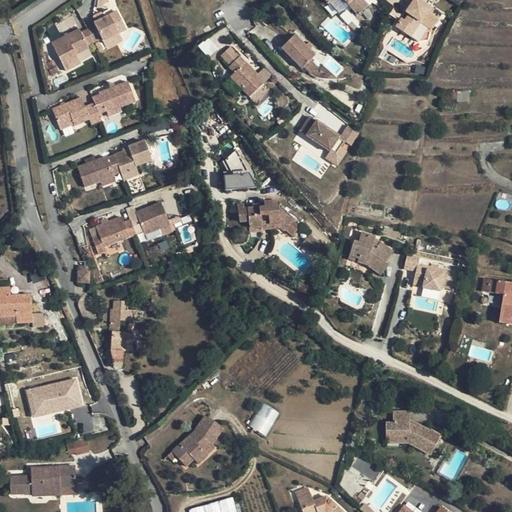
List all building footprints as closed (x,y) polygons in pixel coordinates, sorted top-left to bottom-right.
[(363,0),(325,0),(328,5),(331,3),(335,0),(343,0),(350,7),(358,15),(369,5),(363,0)] [(350,7),(343,0),(335,0),(331,3),(341,14),(350,7)] [(421,0),(415,0),(412,5),(408,12),(410,13),(405,19),(403,18),(398,27),(412,37),(423,22),(425,18),(435,25),(442,14),(421,0)] [(404,9),(408,12),(412,5),(409,1),(404,9)] [(59,62),(74,55),(88,49),(85,44),(93,41),(93,42),(102,38),(103,41),(118,34),(110,16),(93,24),(95,29),(81,34),(79,30),(51,43),(59,62)] [(432,29),(435,25),(425,18),(423,22),(432,29)] [(310,61),(311,61),(317,56),(295,35),(290,40),(310,61)] [(207,57),(217,49),(208,38),(198,46),(207,57)] [(310,61),(290,40),(283,48),(303,70),(311,61),(310,61)] [(90,54),(88,49),(74,55),(77,60),(90,54)] [(238,53),(228,62),(233,68),(231,70),(242,82),(239,85),(247,94),(261,81),(242,60),(243,59),(238,53)] [(242,82),(231,70),(228,73),(239,85),(242,82)] [(105,113),(106,114),(121,108),(135,102),(127,82),(100,94),(100,97),(93,100),(94,105),(98,115),(105,113)] [(470,101),(469,97),(469,91),(456,91),(456,98),(456,102),(470,101)] [(101,123),(98,115),(94,105),(85,109),(81,99),(52,111),(58,128),(73,123),(74,127),(89,121),(91,127),(101,123)] [(122,111),(121,108),(106,114),(107,117),(122,111)] [(298,134),(304,139),(315,125),(310,120),(298,134)] [(60,133),(74,127),(73,123),(58,128),(60,133)] [(317,124),(315,125),(304,139),(303,139),(325,158),(326,156),(337,143),(339,142),(317,124)] [(120,174),(121,175),(137,170),(136,167),(152,162),(144,141),(129,147),(129,150),(114,156),(115,158),(108,160),(108,158),(77,170),(84,190),(100,184),(113,179),(112,177),(120,174)] [(343,148),(337,143),(326,156),(331,161),(343,148)] [(226,172),(224,172),(225,190),(253,187),(252,171),(241,172),(239,152),(224,154),(226,172)] [(139,174),(137,170),(121,175),(123,180),(139,174)] [(259,206),(258,203),(252,204),(252,207),(243,207),(237,207),(239,222),(248,221),(248,226),(252,228),(261,227),(261,229),(280,227),(283,230),(286,228),(292,233),(300,225),(278,207),(277,199),(263,201),(264,206),(259,206)] [(172,226),(162,202),(138,214),(147,236),(172,226)] [(137,236),(129,216),(97,230),(100,239),(93,242),(99,258),(107,255),(105,250),(137,236)] [(291,236),(292,233),(286,228),(283,230),(291,236)] [(393,250),(379,241),(376,245),(372,243),(374,238),(374,236),(361,232),(358,241),(354,240),(349,255),(357,258),(356,262),(366,265),(380,275),(389,263),(386,261),(393,250)] [(413,264),(417,265),(418,264),(431,267),(432,264),(433,260),(407,255),(404,268),(412,270),(413,264)] [(424,279),(423,284),(423,288),(441,292),(442,287),(450,289),(454,272),(431,267),(418,264),(417,265),(416,272),(415,276),(424,279)] [(90,272),(80,273),(80,284),(90,283),(90,272)] [(424,279),(415,276),(413,282),(423,284),(424,279)] [(481,291),(487,292),(489,279),(483,278),(481,291)] [(511,324),(511,282),(489,279),(487,292),(503,295),(499,322),(511,324)] [(423,284),(413,282),(412,288),(422,290),(423,288),(423,284)] [(31,316),(31,295),(10,296),(9,288),(0,288),(0,316),(16,316),(31,316)] [(124,302),(113,301),(112,309),(111,309),(109,331),(112,331),(111,350),(113,367),(122,368),(123,351),(131,352),(132,333),(119,332),(120,320),(129,321),(130,311),(123,310),(124,302)] [(31,323),(31,316),(16,316),(16,324),(31,323)] [(77,377),(25,389),(32,418),(84,406),(77,377)] [(278,414),(261,403),(247,425),(265,436),(278,414)] [(385,422),(386,438),(394,437),(395,443),(408,442),(430,454),(440,435),(430,430),(430,431),(410,420),(409,411),(393,412),(392,422),(385,422)] [(198,464),(207,455),(200,447),(207,440),(212,443),(223,428),(204,415),(194,430),(171,450),(172,451),(176,455),(186,467),(194,459),(198,464)] [(66,443),(69,455),(89,451),(87,439),(66,443)] [(215,447),(212,443),(207,440),(200,447),(207,455),(215,447)] [(172,460),(176,455),(172,451),(168,455),(172,460)] [(32,493),(32,496),(60,494),(60,487),(76,486),(75,475),(75,467),(30,468),(31,477),(31,480),(32,493)] [(32,493),(31,480),(24,480),(24,477),(10,478),(10,494),(32,493)] [(76,494),(76,486),(60,487),(60,494),(76,494)] [(294,492),(296,498),(310,493),(307,487),(294,492)] [(343,511),(325,496),(312,501),(310,493),(296,498),(301,511),(343,511)] [(236,511),(232,497),(189,510),(189,511),(236,511)]
